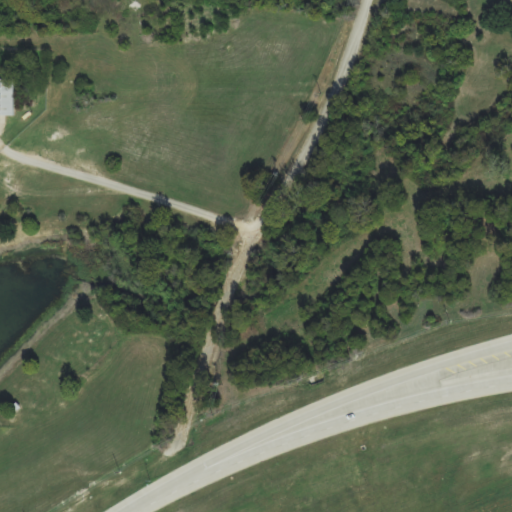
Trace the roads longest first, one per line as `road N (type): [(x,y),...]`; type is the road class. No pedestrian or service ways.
road 1 (secondary): [(511,344),(347,399),(139,508)]
road 2 (motorway): [(511,383),(314,432),(139,508)]
road 3 (residential): [(260,234),(0,153)]
road 4 (residential): [(260,234),(330,114),(372,0)]
